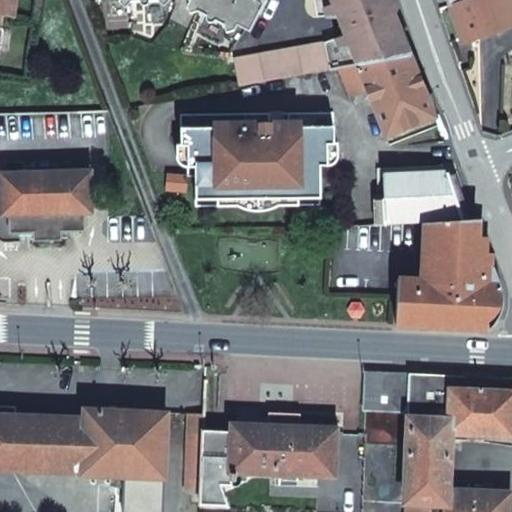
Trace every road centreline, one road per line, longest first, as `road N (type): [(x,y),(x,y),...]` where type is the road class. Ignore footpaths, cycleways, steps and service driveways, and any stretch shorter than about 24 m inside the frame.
road 1 (primary): [(0,330),(511,354)]
road 2 (unclassified): [(417,0),(476,163)]
